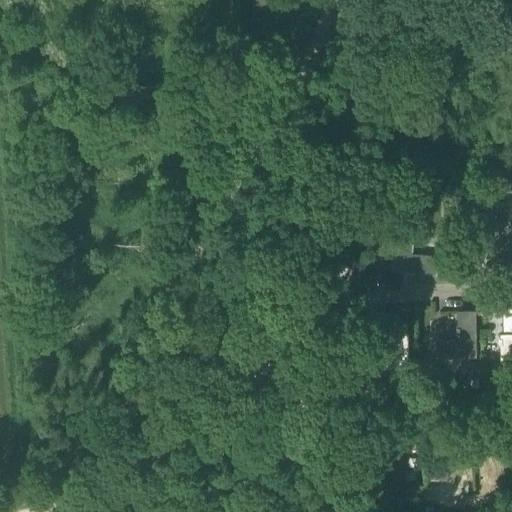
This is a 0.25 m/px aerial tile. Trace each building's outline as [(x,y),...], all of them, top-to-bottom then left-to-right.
[(375,191),(371,199),(382,204),(385,197),(375,191)] [(325,210),(317,225),(357,248),(379,208),(365,200),(352,224),(325,210)] [(468,209),(461,259),(478,262),(481,236),(484,237),(487,211),(468,209)] [(434,272),(436,255),(410,253),(413,225),(396,223),(392,269),(434,272)] [(341,281),(348,266),(303,241),(294,259),(317,271),(318,269),(341,281)] [(359,257),(354,266),(363,271),(368,262),(359,257)] [(511,258),(503,257),(501,270),(510,270),(511,258)] [(451,278),(452,268),(443,268),(442,278),(451,278)] [(275,290),(269,305),(297,318),(285,344),(299,350),(318,310),(275,290)] [(511,358),(511,307),(502,307),(502,332),(499,332),(499,359),(511,358)] [(436,340),(436,358),(476,357),(475,312),(455,312),(456,339),(436,340)] [(388,352),(368,353),(369,371),(408,370),(407,323),(387,324),(388,352)] [(291,360),(294,353),(283,348),(280,356),(291,360)] [(259,355),(251,373),(264,379),(265,376),(289,387),(296,371),(259,355)] [(479,388),(479,378),(469,378),(469,388),(479,388)] [(298,404),(305,407),(309,399),(301,396),(298,404)] [(472,431),(475,474),(490,473),(487,430),(472,431)] [(447,476),(443,431),(427,433),(431,478),(447,476)] [(402,485),(400,445),(373,447),(375,487),(402,485)]
